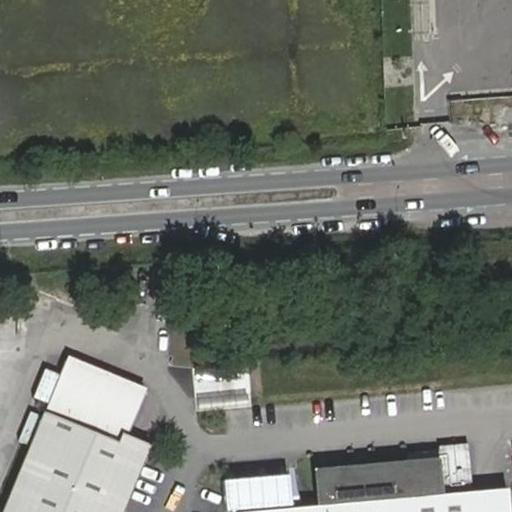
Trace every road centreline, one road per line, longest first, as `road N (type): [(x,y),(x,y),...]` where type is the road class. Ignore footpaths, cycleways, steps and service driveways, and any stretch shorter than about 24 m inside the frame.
road 1 (secondary): [(0,230),(427,203)]
road 2 (secondary): [(426,171),(0,201)]
road 3 (unknown): [(179,448),(438,431)]
road 4 (unknown): [(118,223),(125,322),(179,448)]
